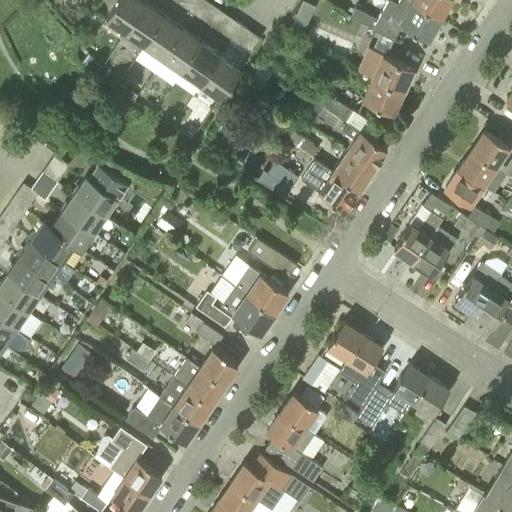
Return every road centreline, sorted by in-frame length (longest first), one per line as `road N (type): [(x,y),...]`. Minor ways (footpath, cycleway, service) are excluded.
road 1 (residential): [(332,269),(511,7)]
road 2 (residential): [(167,511),(332,269)]
road 3 (residential): [(511,387),(332,269)]
